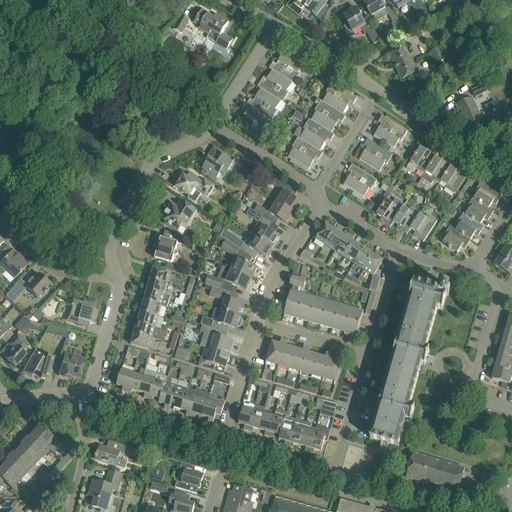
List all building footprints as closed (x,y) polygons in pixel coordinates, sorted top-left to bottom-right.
[(291,0),(286,7),(299,17),(305,9),(315,17),(327,2),(324,0),(291,0)] [(389,14),(382,4),(380,0),(369,0),(364,3),(371,17),(372,16),(376,22),(389,14)] [(386,0),(387,1),(387,0),(391,0),(394,4),(395,3),(398,9),(406,4),(408,6),(409,6),(411,5),(418,17),(424,14),(415,0),(386,0)] [(350,13),(344,17),(348,24),(344,26),(346,30),(349,35),(353,32),(353,33),(361,29),(364,35),(367,33),(373,30),(366,18),(362,21),(360,17),(355,8),(349,12),(350,13)] [(200,28),(199,29),(209,35),(207,38),(216,44),(226,50),(232,41),(222,34),(228,23),(215,15),(213,19),(207,15),(208,14),(202,10),(194,24),(200,28)] [(181,34),(189,20),(181,15),(173,30),(181,34)] [(373,30),(367,33),(374,45),(380,42),(373,30)] [(446,43),(429,53),(437,66),(445,61),(447,66),(457,60),(446,43)] [(404,47),(398,50),(389,55),(402,80),(417,73),(404,47)] [(272,71),(292,83),(294,85),(300,74),(298,73),(304,65),(284,52),(278,61),(280,62),(277,66),(273,63),(269,69),(272,71)] [(287,92),(292,83),(272,71),(267,80),(268,80),(266,84),(261,81),(258,87),(261,89),(281,102),(282,103),(289,93),(287,92)] [(327,94),(322,103),(343,115),(348,106),(346,105),(349,102),(353,105),(357,99),(332,83),(327,92),(326,93),(327,94)] [(473,91),(475,97),(487,92),(484,86),(473,91)] [(275,110),(281,102),(261,89),(255,98),(257,99),(254,102),(250,99),(246,105),(249,108),(269,120),(271,121),(277,111),(275,110)] [(482,122),(472,99),(457,106),(467,129),(482,122)] [(343,115),(322,103),(321,101),(314,112),(316,113),(311,121),(331,133),(336,125),(335,124),(337,120),(342,123),(346,117),(343,115)] [(259,139),(265,131),(266,129),(264,128),(269,120),(249,108),(244,116),(245,117),(243,121),(238,118),(235,124),(259,139)] [(505,120),(500,110),(489,115),(492,122),(490,123),(491,126),(505,120)] [(296,112),(293,117),(300,122),(303,116),(296,112)] [(374,137),(382,142),(394,149),(399,141),(401,142),(407,132),(382,116),(378,122),(383,125),(381,129),(379,128),(374,137)] [(334,135),(331,133),(311,121),(309,120),(303,130),(305,131),(300,139),(320,152),(325,143),(324,142),(326,139),(330,141),(334,135)] [(289,135),(285,132),(280,138),(285,141),(289,135)] [(300,139),(298,138),(297,140),(291,148),(293,150),(288,158),(308,171),(314,161),(312,160),(315,157),(319,160),(323,154),(320,152),(300,139)] [(359,160),(368,166),(379,173),(385,164),(386,165),(393,155),(368,140),(364,146),(368,148),(366,152),(365,151),(359,160)] [(220,174),(224,176),(228,171),(233,162),(224,157),(225,155),(214,147),(209,154),(212,156),(210,159),(209,159),(202,169),(217,179),(220,174)] [(415,156),(411,162),(407,168),(413,172),(415,169),(424,175),(436,157),(438,154),(429,149),(426,151),(420,147),(415,156)] [(436,157),(424,175),(422,179),(431,185),(434,181),(440,185),(441,182),(451,167),(453,164),(445,158),(441,161),(436,157)] [(363,198),(369,190),(371,191),(377,181),(360,170),(352,165),(348,171),(353,174),(350,178),(349,177),(343,186),(363,198)] [(451,167),(441,182),(447,186),(445,189),(455,195),(463,182),(468,174),(460,168),(456,171),(451,167)] [(176,188),(184,193),(189,197),(188,198),(195,203),(201,195),(194,190),(195,188),(208,197),(214,187),(204,180),(203,182),(197,179),(189,174),(186,178),(184,176),(176,188)] [(286,185),(276,178),(272,184),(282,191),(286,185)] [(478,193),(474,199),(489,209),(492,203),(496,204),(502,196),(481,182),(475,192),(478,193)] [(276,202),(295,214),(302,203),(284,191),(276,202)] [(494,212),(489,209),(474,199),(473,198),(467,208),(470,209),(466,215),(481,225),(484,220),(488,220),(494,212)] [(390,228),(394,222),(403,207),(405,205),(396,199),(392,204),(386,200),(376,215),(382,218),(381,223),(390,228)] [(187,225),(196,211),(181,201),(177,207),(171,204),(162,219),(167,222),(166,224),(174,230),(177,232),(183,222),(187,225)] [(295,214),(276,202),(269,213),(287,225),(295,214)] [(268,212),(258,205),(254,211),(258,214),(264,218),(268,212)] [(403,207),(394,222),(399,226),(398,230),(407,235),(411,229),(420,214),(411,208),(409,211),(403,207)] [(481,225),(466,215),(463,213),(457,223),(460,224),(456,230),(471,240),(474,235),(478,236),(484,227),(481,225)] [(256,237),(273,248),(280,237),(268,229),(272,223),(264,218),(258,214),(254,221),(258,223),(251,234),(256,237)] [(423,242),(429,234),(437,222),(428,216),(426,218),(420,214),(411,229),(416,233),(415,237),(423,242)] [(316,239),(325,246),(335,231),(325,224),(316,239)] [(465,249),(471,240),(456,230),(450,226),(444,236),(447,237),(443,244),(457,253),(461,248),(465,249)] [(345,237),(335,231),(325,246),(335,252),(345,237)] [(183,240),(174,236),(165,232),(163,239),(160,238),(154,259),(159,260),(158,262),(166,264),(167,262),(172,264),(174,257),(178,255),(176,250),(178,244),(181,245),(183,240)] [(266,259),(273,248),(256,237),(249,248),(266,259)] [(345,237),(335,252),(344,258),(354,243),(345,237)] [(235,258),(239,250),(236,248),(226,241),(221,238),(219,242),(224,245),(221,249),(235,258)] [(236,248),(239,250),(243,252),(247,246),(241,242),(236,248)] [(364,249),(354,243),(344,258),(354,264),(364,249)] [(511,250),(507,246),(495,264),(509,274),(511,269),(511,250)] [(194,254),(204,260),(207,253),(198,248),(194,254)] [(363,270),(373,255),(364,249),(354,264),(363,270)] [(10,283),(14,280),(28,265),(13,251),(6,258),(1,253),(0,253),(0,275),(1,277),(2,276),(10,283)] [(206,259),(214,262),(216,258),(214,253),(210,251),(206,259)] [(300,258),(314,265),(316,260),(312,258),(313,255),(304,251),(300,258)] [(383,261),(373,255),(363,270),(373,276),(369,290),(376,292),(380,278),(373,276),(383,261)] [(257,269),(248,264),(236,259),(231,271),(252,280),(257,269)] [(314,265),(319,267),(324,269),(326,265),(316,260),(314,265)] [(303,296),(298,295),(300,288),(304,290),(306,282),(304,282),(308,268),(303,267),(299,280),(297,280),(301,266),(296,265),(290,285),(293,286),(291,293),(290,293),(284,316),(296,319),(303,296)] [(150,280),(168,285),(171,273),(154,268),(150,280)] [(246,292),(252,280),(231,271),(226,282),(246,292)] [(333,277),(337,279),(344,282),(346,278),(335,273),(333,277)] [(19,282),(6,296),(4,298),(11,304),(26,288),(37,299),(40,295),(42,296),(48,290),(47,288),(50,285),(39,274),(34,279),(32,277),(25,285),(24,286),(19,282)] [(223,281),(217,279),(208,277),(207,280),(203,278),(202,283),(206,285),(221,290),(223,281)] [(187,290),(192,292),(195,280),(190,279),(187,290)] [(168,285),(150,280),(147,290),(170,297),(171,293),(166,291),(168,285)] [(414,282),(380,401),(370,439),(398,447),(405,422),(410,423),(415,408),(410,406),(421,365),(425,366),(429,351),(426,350),(437,309),(442,311),(447,296),(448,296),(450,288),(442,286),(441,290),(414,282)] [(225,291),(221,290),(206,285),(204,289),(211,291),(209,297),(222,301),(225,291)] [(167,308),(170,297),(147,290),(144,301),(161,306),(167,308)] [(192,292),(187,290),(183,301),(188,303),(192,292)] [(308,323),(315,300),(303,296),(296,319),(308,323)] [(244,305),(235,302),(225,299),(222,311),(241,317),(244,305)] [(327,303),(315,300),(308,323),(320,326),(327,303)] [(76,324),(77,326),(83,327),(84,326),(88,327),(90,323),(95,324),(98,312),(93,310),(95,306),(91,305),(90,303),(87,302),(87,304),(75,301),(72,303),(67,318),(69,322),(76,324)] [(161,306),(144,301),(141,312),(158,317),(161,306)] [(188,303),(183,301),(180,312),(183,313),(185,314),(188,303)] [(332,329),(339,306),(327,303),(320,326),(332,329)] [(351,310),(339,306),(332,329),(344,333),(351,310)] [(344,333),(356,336),(364,311),(363,311),(362,313),(351,310),(344,333)] [(37,321),(38,322),(44,316),(39,311),(37,312),(28,321),(34,322),(36,323),(37,321)] [(240,319),(241,317),(222,311),(218,324),(237,329),(238,327),(240,327),(242,320),(240,319)] [(164,319),(158,317),(141,312),(138,323),(161,330),(164,319)] [(185,314),(183,313),(181,320),(175,319),(174,322),(180,324),(185,325),(188,314),(185,314)] [(214,329),(216,322),(203,318),(201,325),(202,326),(214,329)] [(11,328),(2,320),(0,322),(0,339),(5,344),(13,335),(9,331),(11,328)] [(28,321),(20,330),(25,335),(29,330),(39,332),(41,324),(36,323),(34,322),(28,321)] [(161,330),(138,323),(134,334),(152,339),(163,342),(167,332),(161,330)] [(185,325),(180,324),(178,328),(176,328),(174,334),(178,335),(181,336),(185,325)] [(45,333),(66,339),(68,331),(49,326),(45,333)] [(212,336),(214,329),(202,326),(200,332),(212,336)] [(148,350),(152,339),(134,334),(131,345),(148,350)] [(178,335),(174,334),(170,345),(175,346),(178,335)] [(17,335),(14,338),(7,345),(12,350),(4,358),(15,368),(26,355),(22,351),(28,345),(17,335)] [(204,348),(210,350),(229,356),(233,341),(224,338),(214,336),(211,346),(205,344),(204,348)] [(511,340),(504,338),(501,348),(511,351),(511,340)] [(280,345),(272,343),(266,366),(277,369),(283,349),(280,348),(280,345)] [(287,350),(283,349),(277,369),(289,372),(295,349),(288,347),(287,350)] [(140,351),(129,348),(126,356),(136,359),(137,359),(138,355),(140,351)] [(511,351),(501,348),(498,359),(511,362),(511,351)] [(289,372),(300,376),(306,355),(302,354),(303,352),(295,349),(289,372)] [(181,356),(183,351),(178,350),(175,360),(185,363),(187,358),(181,356)] [(229,356),(210,350),(207,359),(201,357),(199,367),(204,368),(214,371),(222,374),(224,368),(225,369),(227,363),(228,362),(230,358),(229,356)] [(48,381),(51,371),(55,357),(47,355),(46,360),(33,353),(23,372),(32,377),(35,371),(37,372),(36,374),(39,376),(40,374),(42,375),(41,378),(48,381)] [(85,360),(75,357),(65,354),(59,376),(66,378),(67,376),(79,379),(85,360)] [(310,356),(306,355),(300,376),(312,379),(318,356),(310,354),(310,356)] [(312,379),(323,383),(329,362),(325,361),(326,358),(318,356),(312,379)] [(511,362),(498,359),(495,369),(511,374),(511,362)] [(332,363),(329,362),(323,383),(335,386),(341,363),(333,360),(332,363)] [(122,392),(127,393),(133,374),(134,369),(123,366),(117,386),(123,388),(122,392)] [(157,373),(148,400),(153,402),(154,398),(160,400),(168,376),(169,372),(159,368),(157,373)] [(138,376),(133,374),(127,393),(131,395),(132,391),(139,393),(146,370),(145,370),(141,369),(138,376)] [(492,380),(508,384),(510,385),(511,376),(511,374),(495,369),(492,380)] [(144,399),(148,400),(157,373),(146,370),(139,393),(145,395),(144,399)] [(232,380),(222,377),(216,375),(214,381),(221,383),(230,386),(232,380)] [(179,380),(168,376),(160,400),(159,403),(166,405),(164,409),(169,411),(177,386),(179,380)] [(191,418),(197,398),(200,389),(189,385),(188,389),(181,410),(187,412),(186,416),(191,418)] [(188,389),(177,386),(169,411),(173,412),(175,408),(181,410),(188,389)] [(282,389),(281,393),(280,397),(286,399),(288,390),(282,389)] [(302,399),(303,395),(293,392),(291,399),(300,406),(302,399)] [(216,415),(218,407),(220,400),(209,397),(207,402),(203,417),(209,419),(208,423),(213,424),(216,415)] [(196,415),(203,417),(207,402),(197,398),(191,418),(195,419),(196,415)] [(338,404),(330,402),(324,400),(323,405),(321,410),(325,411),(335,414),(338,404)] [(243,430),(248,431),(255,406),(250,405),(249,406),(244,404),(243,408),(238,424),(244,426),(243,430)] [(255,405),(255,406),(248,431),(253,432),(254,428),(260,430),(264,414),(266,408),(255,405)] [(273,417),(264,414),(260,430),(265,432),(264,436),(269,437),(276,410),(273,417)] [(279,440),(287,413),(276,410),(269,437),(273,438),(275,434),(280,436),(279,440)] [(291,414),(287,413),(279,440),(285,442),(284,446),(288,447),(296,420),(290,418),(291,414)] [(300,446),(306,423),(296,420),(288,447),(293,448),(294,444),(300,446)] [(32,434),(49,450),(57,442),(36,422),(32,426),(36,430),(32,434)] [(312,424),(306,423),(300,446),(306,447),(305,451),(309,453),(315,433),(316,429),(311,428),(312,424)] [(317,426),(316,429),(315,433),(309,453),(314,454),(315,450),(321,452),(324,441),(327,442),(331,430),(317,426)] [(42,458),(49,450),(32,434),(28,438),(24,434),(21,438),(42,458)] [(21,446),(17,450),(34,465),(42,458),(21,438),(17,442),(21,446)] [(120,452),(124,454),(126,447),(109,441),(106,448),(100,446),(97,456),(96,455),(95,457),(96,458),(95,460),(116,466),(125,469),(127,462),(118,459),(120,452)] [(27,473),(34,465),(17,450),(14,454),(9,450),(6,454),(27,473)] [(61,461),(65,465),(73,457),(69,453),(61,461)] [(3,465),(20,481),(27,473),(6,454),(2,457),(7,461),(3,465)] [(432,490),(433,486),(457,494),(465,470),(414,454),(406,478),(428,485),(427,488),(432,490)] [(194,466),(182,463),(180,469),(185,471),(181,483),(180,483),(177,483),(176,485),(175,488),(193,493),(195,488),(200,489),(203,475),(192,472),(194,466)] [(12,489),(20,481),(3,465),(0,468),(0,477),(3,481),(12,489)] [(54,469),(47,476),(51,480),(58,473),(54,469)] [(122,474),(119,474),(109,471),(105,484),(93,481),(89,496),(95,498),(92,507),(106,511),(112,491),(117,492),(122,474)] [(51,480),(47,476),(42,482),(46,486),(51,480)] [(150,476),(149,482),(160,486),(162,480),(150,476)] [(257,493),(249,490),(235,486),(232,495),(229,494),(227,503),(252,510),(253,504),(250,503),(253,494),(256,495),(257,493)] [(32,493),(36,496),(41,491),(37,488),(32,493)] [(175,506),(174,511),(171,511),(170,511),(192,511),(195,505),(185,502),(187,496),(172,492),(169,504),(175,506)] [(340,500),(336,511),(337,511),(336,511),(325,511),(276,498),(271,511),(385,511),(381,511),(377,510),(374,511),(373,511),(369,508),(340,500)] [(14,502),(9,508),(12,510),(13,509),(17,505),(14,502)] [(33,511),(34,511),(41,506),(36,502),(29,508),(33,511)] [(251,511),(252,510),(227,503),(224,511),(225,511),(251,511)]
